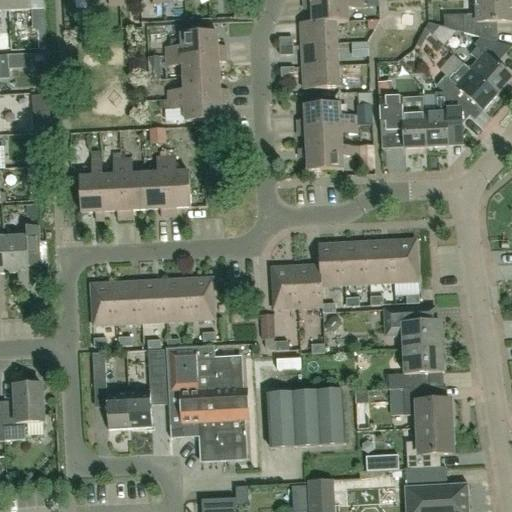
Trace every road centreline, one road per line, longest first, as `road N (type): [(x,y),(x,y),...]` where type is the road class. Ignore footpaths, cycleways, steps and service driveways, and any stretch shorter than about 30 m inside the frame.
road 1 (residential): [(68,349),(64,259),(244,254),(265,222)]
road 2 (residential): [(511,500),(462,196)]
road 3 (residential): [(171,511),(170,465),(74,467),(68,349)]
road 4 (residential): [(265,222),(259,49),(270,0)]
road 5 (residential): [(265,222),(352,212),(384,198),(462,196)]
